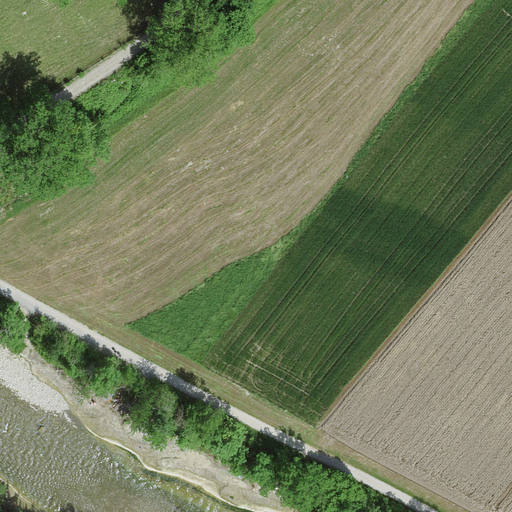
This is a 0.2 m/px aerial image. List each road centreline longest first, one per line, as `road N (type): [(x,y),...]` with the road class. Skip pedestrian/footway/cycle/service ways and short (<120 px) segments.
road 1 (track): [(428,511),(0,286)]
road 2 (track): [(196,0),(0,134)]
